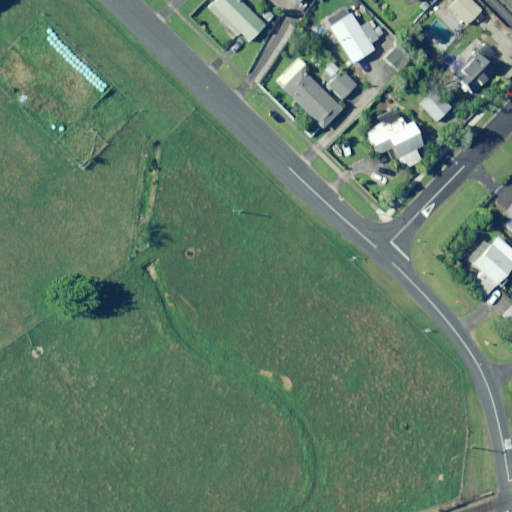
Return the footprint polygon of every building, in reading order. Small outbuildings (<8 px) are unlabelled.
[(215,0),(207,8),(235,37),(237,34),(245,43),(262,26),(235,0),(215,0)] [(476,27),(487,15),(471,0),(454,0),(447,8),(464,24),(468,20),(476,27)] [(356,28),(342,6),(320,20),(349,64),(371,50),(366,44),(379,36),(369,20),(356,28)] [(511,46),(505,40),(493,53),(504,63),(511,53),(511,46)] [(407,63),(393,48),(381,58),(395,74),(407,63)] [(493,72),(473,53),(451,77),(470,95),(493,72)] [(319,129),(338,109),(297,70),(301,66),(295,60),(275,81),(281,87),(278,89),(319,129)] [(336,71),(329,63),(321,70),(328,78),(336,71)] [(353,88),(338,72),(324,85),(339,101),(353,88)] [(449,108),(438,97),(423,113),(434,123),(449,108)] [(401,126),(392,108),(375,117),(378,124),(362,132),(374,155),(388,148),(400,170),(418,161),(412,149),(420,146),(408,123),(401,126)] [(511,204),(502,215),(511,225),(511,204)] [(511,264),(511,252),(495,237),(470,265),(478,273),(467,285),(482,298),(511,264)] [(511,304),(500,318),(511,327),(511,304)]
